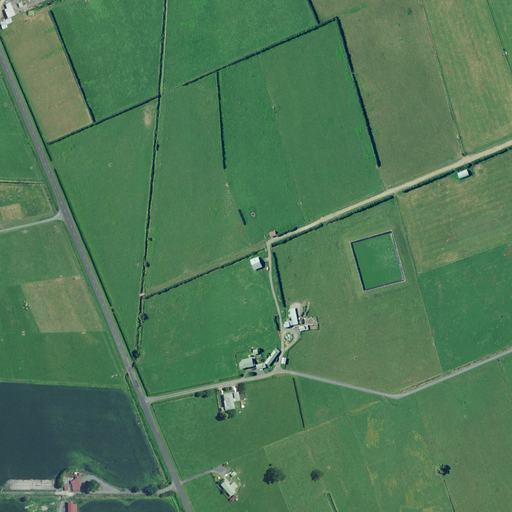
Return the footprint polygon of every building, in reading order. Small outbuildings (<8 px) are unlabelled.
[(14,15),(10,3),(5,5),(6,9),(4,10),(7,18),(14,15)] [(0,22),(0,24),(2,30),(7,27),(6,24),(12,22),(10,18),(0,22)] [(469,175),(467,170),(457,173),(459,179),(469,175)] [(262,267),(258,257),(250,260),(254,270),(262,267)] [(298,324),(295,308),(290,309),(291,314),(288,315),(288,317),(291,317),(292,321),(285,322),(286,324),(284,325),(285,328),(290,327),(290,326),(298,324)] [(280,352),(275,348),(265,363),(269,366),(280,352)] [(253,367),(252,358),(243,360),(243,363),(240,364),(241,369),(253,367)] [(233,399),(231,399),(231,394),(222,395),(223,400),(222,400),(224,410),(233,409),(232,402),(239,401),(238,393),(232,393),(233,399)] [(80,491),(78,479),(71,480),(72,492),(80,491)] [(228,486),(224,481),(219,485),(229,497),(234,492),(232,490),(236,487),(232,482),(228,486)] [(72,505),(72,502),(67,502),(67,511),(76,511),(76,505),(72,505)]
